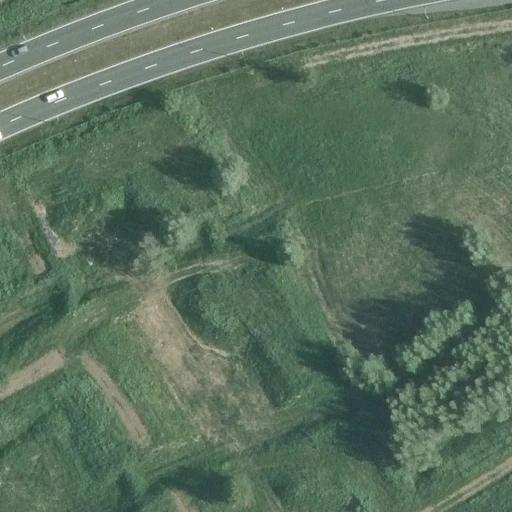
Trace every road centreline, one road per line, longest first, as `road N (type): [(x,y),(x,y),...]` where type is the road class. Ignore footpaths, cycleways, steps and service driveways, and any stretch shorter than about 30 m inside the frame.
road 1 (trunk): [(0,126),(195,51),(385,0)]
road 2 (track): [(192,511),(91,368),(59,357),(0,393)]
road 3 (trunk): [(174,0),(0,67)]
